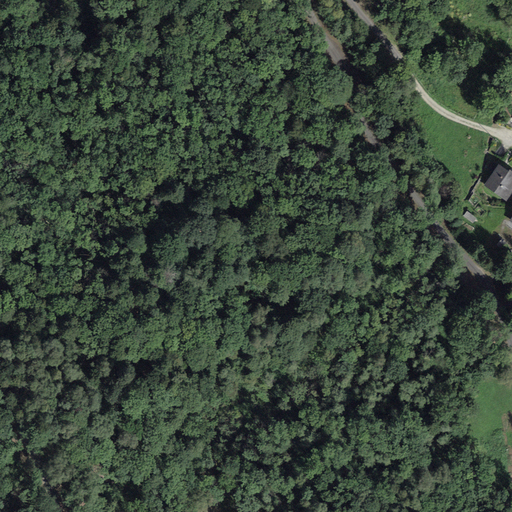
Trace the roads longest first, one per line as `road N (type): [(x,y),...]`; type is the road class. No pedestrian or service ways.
road 1 (unclassified): [(307,0),(363,125),(483,281),(511,344)]
road 2 (residential): [(351,0),(430,102),(511,140)]
road 3 (unclassified): [(57,511),(0,393)]
